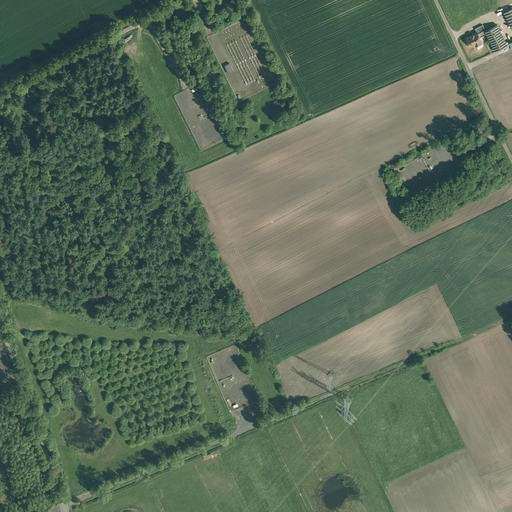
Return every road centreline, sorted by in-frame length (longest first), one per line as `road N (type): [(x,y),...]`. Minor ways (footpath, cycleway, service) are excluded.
road 1 (track): [(67,504),(416,359)]
road 2 (unclassified): [(184,0),(0,95)]
road 3 (unclassified): [(69,511),(0,321)]
road 4 (unclassified): [(433,0),(511,161)]
